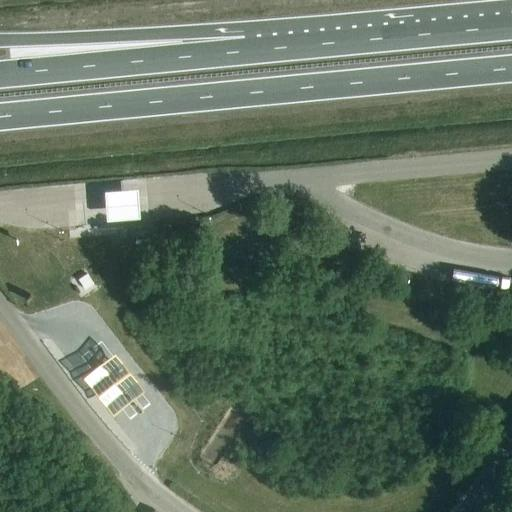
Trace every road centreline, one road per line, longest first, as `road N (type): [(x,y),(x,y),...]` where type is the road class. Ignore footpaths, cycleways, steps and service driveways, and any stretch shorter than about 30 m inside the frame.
road 1 (trunk): [(0,120),(511,70)]
road 2 (trunk): [(511,28),(190,56)]
road 3 (trunk): [(190,56),(0,76)]
road 4 (trunk): [(190,56),(0,54)]
